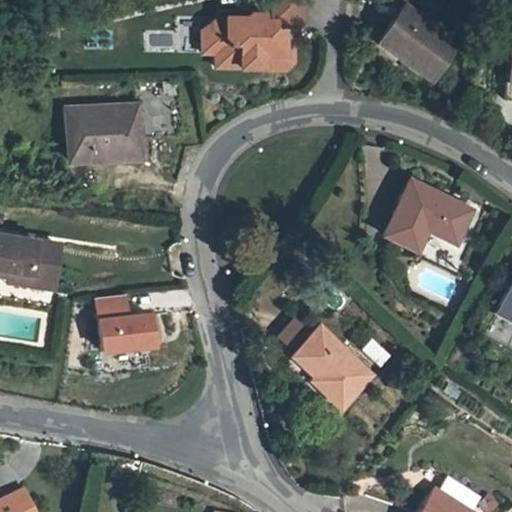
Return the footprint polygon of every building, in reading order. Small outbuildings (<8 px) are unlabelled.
[(384,47),(419,65),(415,71),(442,83),(463,45),(403,13),(384,47)] [(244,21),(217,21),(217,33),(200,33),(200,56),(213,56),(212,70),(237,70),(238,63),(259,64),(259,71),(282,72),(289,65),(291,43),(282,33),(272,33),(262,32),(262,16),(248,16),(244,21)] [(273,17),(262,16),(262,32),(272,33),(273,17)] [(217,33),(217,21),(200,33),(217,33)] [(132,98),(133,108),(64,110),(65,162),(134,160),(133,122),(139,121),(140,141),(181,140),(180,107),(165,107),(165,97),(132,98)] [(469,210),(409,178),(380,231),(414,249),(425,228),(452,241),(469,210)] [(0,269),(4,270),(4,274),(51,279),(56,241),(0,234),(0,269)] [(51,279),(4,274),(3,283),(50,289),(51,279)] [(98,353),(160,350),(158,310),(128,311),(127,294),(95,295),(98,353)] [(286,320),(272,335),(289,351),(304,335),(286,320)] [(501,337),(511,343),(511,325),(508,324),(501,337)] [(289,351),(312,372),(305,381),(333,405),(362,371),(312,325),(304,335),(289,351)] [(370,338),(360,351),(380,365),(390,353),(370,338)] [(0,511),(38,511),(25,484),(0,496),(0,511)] [(453,511),(424,493),(412,511),(453,511)]
